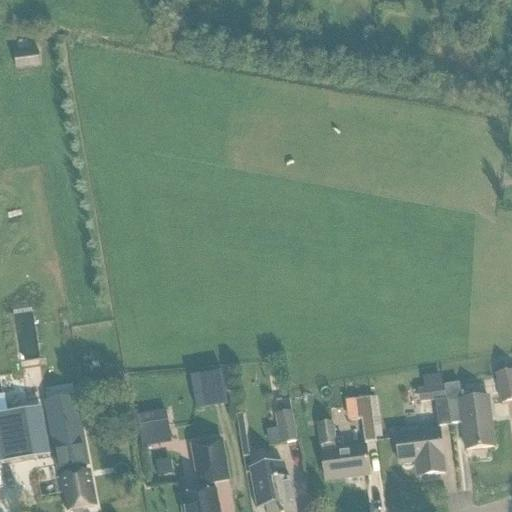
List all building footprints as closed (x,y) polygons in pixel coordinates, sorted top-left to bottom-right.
[(15,70),(39,67),(38,53),(14,56),(15,70)] [(511,373),(496,377),(501,405),(511,402),(511,373)] [(196,416),(227,410),(222,378),(191,383),(196,416)] [(450,426),(450,425),(462,424),(465,452),(493,448),(487,399),(460,402),(458,385),(444,387),(446,401),(450,426)] [(419,404),(435,402),(446,401),(444,387),(417,392),(419,404)] [(376,443),(373,419),(370,400),(354,402),(357,422),(361,421),(364,445),(376,443)] [(450,427),(450,425),(450,426),(446,401),(435,402),(438,428),(450,427)] [(40,410),(0,417),(0,466),(49,458),(40,410)] [(283,446),(296,443),(291,414),(277,416),(283,446)] [(76,416),(49,421),(56,456),(59,472),(62,471),(63,479),(62,479),(68,511),(76,511),(94,509),(88,475),(86,475),(85,467),(86,467),(76,416)] [(166,416),(136,421),(142,452),(152,450),(151,445),(170,442),(166,416)] [(333,441),(331,425),(310,428),(312,446),(320,445),(325,482),(368,477),(365,449),(342,452),(341,440),(333,441)] [(416,435),(416,431),(405,432),(406,436),(395,438),(399,466),(416,463),(418,478),(444,475),(439,432),(416,435)] [(215,493),(213,485),(228,482),(221,443),(191,448),(198,487),(200,495),(180,499),(181,511),(215,511),(215,509),(218,508),(215,493)] [(281,464),(248,470),(255,511),(266,509),(266,511),(295,511),(289,479),(284,480),(281,464)]
